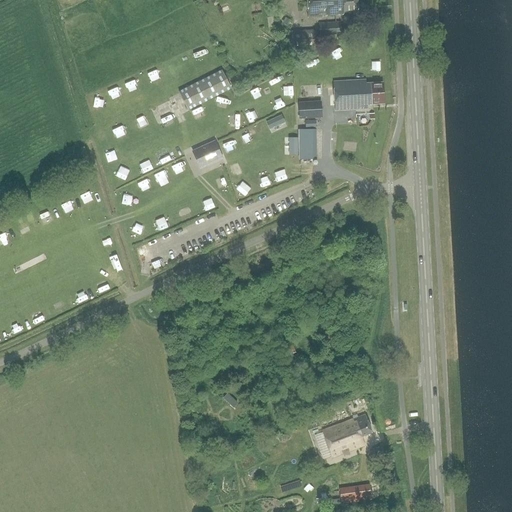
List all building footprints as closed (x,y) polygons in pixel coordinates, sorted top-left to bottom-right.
[(344,13),(359,12),(357,0),(308,0),(310,17),(345,15),(344,13)] [(341,22),(319,23),(320,35),(342,34),(341,22)] [(317,49),(316,30),(291,31),(293,51),(317,49)] [(222,70),(179,92),(189,110),(231,89),(222,70)] [(368,106),(385,105),(384,82),(368,83),(367,80),(334,82),(336,110),(368,109),(368,106)] [(321,101),(298,103),(299,119),(322,118),(321,101)] [(140,124),(149,119),(147,114),(137,119),(140,124)] [(266,122),(269,130),(285,123),(281,115),(266,122)] [(316,120),(306,120),(306,129),(316,128),(316,120)] [(242,134),(246,143),(255,139),(252,130),(242,134)] [(359,150),(359,137),(345,137),(345,150),(359,150)] [(298,155),(298,138),(290,138),(290,155),(298,155)] [(215,140),(192,151),(201,169),(224,159),(215,140)] [(232,166),(235,176),(244,174),(241,163),(232,166)] [(287,168),(277,171),(279,181),(290,179),(287,168)] [(112,276),(89,285),(95,298),(118,289),(112,276)] [(230,392),(225,398),(237,408),(242,402),(230,392)] [(360,437),(372,433),(365,415),(322,431),(331,457),(363,446),(360,437)] [(301,479),(282,486),(284,491),(303,485),(301,479)] [(350,503),(348,490),(340,491),(342,504),(350,503)]
